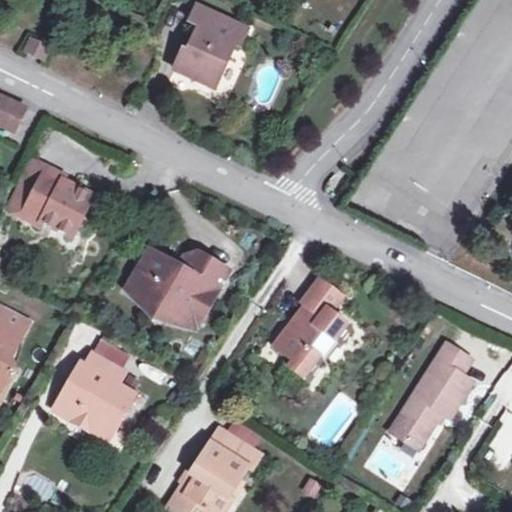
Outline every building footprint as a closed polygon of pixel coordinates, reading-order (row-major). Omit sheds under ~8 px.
[(168,75),(209,94),(229,50),(234,53),(243,33),(192,9),(184,27),(193,31),(182,55),(178,53),(168,75)] [(47,63),(53,50),(31,40),(25,53),(47,63)] [(32,110),(6,98),(0,112),(0,127),(20,137),(32,110)] [(18,217),(44,167),(29,158),(5,209),(18,217)] [(63,176),(44,167),(18,217),(37,227),(39,222),(69,236),(89,196),(60,182),(63,176)] [(147,252),(137,269),(147,275),(157,258),(147,252)] [(175,268),(157,258),(147,275),(137,269),(125,291),(146,303),(150,324),(172,319),(183,325),(196,303),(207,309),(227,273),(196,256),(192,262),(185,274),(175,268)] [(185,274),(192,262),(182,256),(175,268),(185,274)] [(325,363),(351,329),(329,313),(341,297),(317,280),(298,305),(308,312),(298,327),(290,322),(270,347),(291,362),(287,368),(307,383),(323,362),(325,363)] [(194,331),(207,309),(196,303),(183,325),(194,331)] [(27,322),(1,310),(0,312),(0,400),(15,372),(3,366),(27,322)] [(472,384),(462,377),(471,361),(447,345),(389,434),(417,452),(440,417),(449,422),(472,384)] [(101,358),(95,369),(126,387),(132,377),(101,358)] [(89,365),(78,383),(82,386),(79,391),(75,388),(61,412),(96,433),(102,422),(119,432),(141,396),(126,387),(95,369),(89,365)] [(511,416),(497,451),(510,456),(511,450),(511,416)] [(112,443),(119,432),(102,422),(96,433),(112,443)] [(205,511),(207,510),(209,511),(224,511),(232,501),(228,498),(247,470),(250,472),(259,457),(222,434),(213,448),(209,445),(183,486),(189,490),(175,511),(205,511)]
